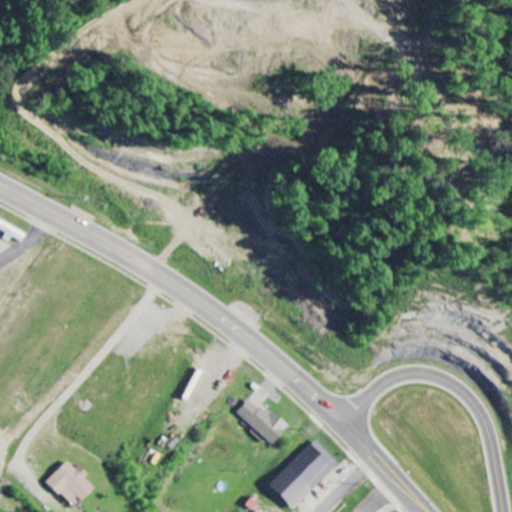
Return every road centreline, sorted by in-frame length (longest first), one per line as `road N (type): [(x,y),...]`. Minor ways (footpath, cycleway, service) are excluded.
road 1 (primary): [(421,511),(333,413),(251,341),(163,275),(0,183)]
road 2 (residential): [(345,426),(406,379),(456,379),(480,396),(492,419),(505,511)]
road 3 (residential): [(163,275),(30,439),(17,469)]
